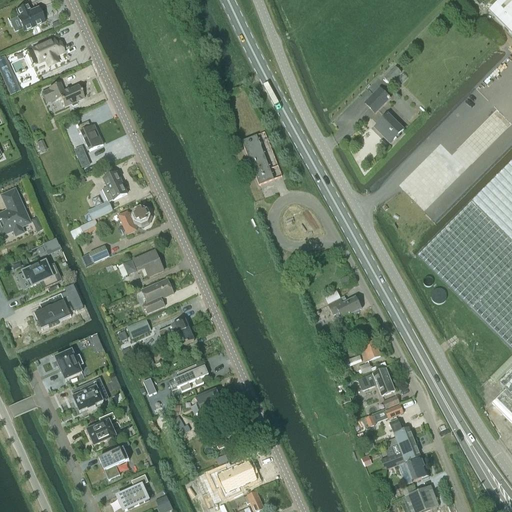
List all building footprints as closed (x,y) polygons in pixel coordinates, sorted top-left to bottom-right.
[(511,0),(501,0),(488,13),(511,36),(511,162),(417,258),(464,304),(511,351),(511,370),(499,384),(506,391),(492,405),(511,424),(511,0)] [(43,18),(40,11),(39,12),(38,10),(30,13),(27,7),(16,12),(19,18),(17,19),(23,33),(44,24),(42,18),(43,18)] [(55,57),(62,54),(63,54),(58,43),(52,46),(51,42),(26,53),(33,67),(45,62),(47,68),(58,63),(55,57)] [(390,85),(396,79),(401,74),(394,68),(383,79),(390,85)] [(84,100),(78,87),(69,91),(69,90),(63,93),(59,85),(49,90),(41,94),(44,100),(52,96),(55,103),(60,100),(64,109),(71,106),(72,108),(77,106),(76,103),(84,100)] [(375,114),(389,99),(379,89),(365,104),(375,114)] [(390,144),(403,131),(387,115),(374,129),(390,144)] [(79,135),(81,134),(89,152),(103,146),(94,127),(91,129),(88,124),(77,129),(79,135)] [(259,186),(274,180),(257,137),(242,143),(259,186)] [(95,174),(91,165),(82,170),(86,178),(95,174)] [(102,192),(108,204),(127,195),(117,174),(104,180),(108,189),(102,192)] [(0,215),(0,227),(1,227),(5,235),(14,232),(16,237),(23,234),(21,228),(27,226),(23,217),(26,216),(15,192),(2,197),(9,212),(0,215)] [(113,213),(108,204),(89,213),(93,222),(95,221),(113,213)] [(149,226),(152,218),(149,210),(141,208),(133,211),(130,218),(128,214),(118,219),(127,237),(137,232),(135,227),(142,229),(149,226)] [(43,230),(37,218),(31,221),(36,233),(43,230)] [(56,241),(45,246),(49,255),(60,250),(56,241)] [(89,255),(90,255),(85,257),(88,266),(93,264),(108,258),(104,248),(89,255)] [(163,272),(155,252),(133,262),(138,273),(145,270),(148,279),(163,272)] [(33,269),(23,274),(23,275),(29,288),(29,289),(42,283),(45,289),(45,290),(62,282),(54,266),(49,268),(48,269),(45,262),(44,261),(32,266),(33,269)] [(132,262),(118,268),(123,279),(137,273),(132,262)] [(117,271),(115,267),(113,268),(112,266),(105,269),(108,274),(114,271),(114,272),(117,271)] [(350,282),(347,276),(339,281),(342,287),(350,282)] [(143,306),(147,316),(164,308),(161,300),(164,298),(165,299),(173,295),(172,292),(173,290),(171,285),(168,284),(167,281),(141,292),(147,304),(143,306)] [(64,302),(65,302),(62,295),(48,302),(50,308),(51,308),(60,304),(64,302)] [(328,306),(333,316),(339,314),(342,320),(353,315),(355,316),(359,314),(359,312),(361,311),(355,299),(342,305),(340,300),(328,306)] [(61,305),(60,304),(51,308),(50,308),(46,310),(47,312),(43,314),(42,311),(34,315),(37,322),(39,321),(43,329),(48,327),(49,328),(49,329),(59,324),(58,324),(58,322),(67,318),(61,305)] [(151,332),(145,320),(126,328),(132,341),(151,332)] [(176,338),(189,332),(185,321),(158,333),(164,348),(172,344),(170,340),(176,338)] [(194,342),(189,332),(176,338),(180,348),(194,342)] [(362,345),(355,348),(357,352),(360,351),(363,358),(365,363),(380,357),(373,341),(362,345)] [(78,367),(83,365),(79,357),(75,359),(72,352),(55,360),(65,382),(82,374),(78,367)] [(154,365),(148,352),(139,356),(143,365),(142,365),(144,370),(154,365)] [(361,374),(353,376),(351,369),(347,369),(346,367),(361,361),(360,357),(341,364),(346,379),(349,378),(351,382),(363,378),(362,376),(377,370),(374,363),(359,368),(361,374)] [(180,389),(182,394),(191,390),(189,385),(194,383),(196,387),(204,384),(202,379),(208,376),(205,368),(198,371),(196,366),(177,375),(179,379),(174,381),(178,390),(180,389)] [(385,370),(373,375),(357,381),(362,393),(377,387),(382,398),(394,393),(385,370)] [(100,380),(71,393),(73,396),(73,397),(74,398),(73,399),(73,401),(72,401),(75,408),(77,408),(79,414),(87,410),(88,411),(96,408),(95,407),(109,401),(100,380)] [(156,394),(150,380),(143,384),(149,397),(156,394)] [(224,409),(216,391),(195,400),(203,418),(224,409)] [(399,405),(398,404),(396,398),(383,403),(386,410),(399,405)] [(400,407),(385,412),(387,418),(388,421),(403,415),(400,407)] [(116,437),(109,423),(115,420),(112,414),(99,420),(101,426),(87,432),(94,447),(116,437)] [(372,417),(365,420),(368,429),(375,426),(372,417)] [(362,421),(351,426),(354,433),(366,426),(364,420),(362,421)] [(184,428),(180,421),(175,424),(182,436),(190,432),(188,426),(184,428)] [(397,422),(389,425),(395,440),(389,443),(391,447),(391,448),(397,446),(412,439),(408,429),(402,432),(397,422)] [(242,429),(234,426),(227,430),(224,437),(225,441),(216,445),(218,450),(229,446),(235,448),(242,445),(245,437),(242,429)] [(381,461),(380,461),(384,471),(385,471),(420,458),(419,456),(416,449),(415,446),(417,445),(418,444),(416,440),(415,440),(413,440),(412,439),(397,446),(391,448),(394,456),(381,461)] [(369,447),(362,450),(364,457),(373,454),(370,447),(369,447)] [(129,462),(123,449),(119,452),(118,449),(100,457),(103,463),(100,464),(108,482),(120,477),(116,468),(129,462)] [(371,465),(369,457),(362,460),(364,468),(371,465)] [(405,466),(399,469),(402,475),(408,473),(412,484),(422,480),(422,479),(427,477),(426,472),(421,460),(405,466)] [(227,468),(211,475),(211,476),(212,476),(217,489),(221,487),(225,497),(226,498),(242,491),(240,487),(244,485),(244,486),(249,484),(248,483),(256,480),(253,473),(254,473),(253,470),(252,470),(249,463),(229,472),(227,468)] [(125,511),(127,511),(149,501),(142,487),(148,484),(145,477),(131,483),(134,489),(120,496),(117,497),(123,511),(125,511)] [(430,487),(417,492),(414,487),(402,492),(410,511),(426,511),(438,507),(430,487)] [(234,511),(238,509),(237,507),(238,507),(239,508),(242,507),(241,505),(246,503),(247,506),(251,504),(254,511),(260,511),(263,511),(255,494),(244,499),(243,497),(229,504),(231,510),(234,511)]
